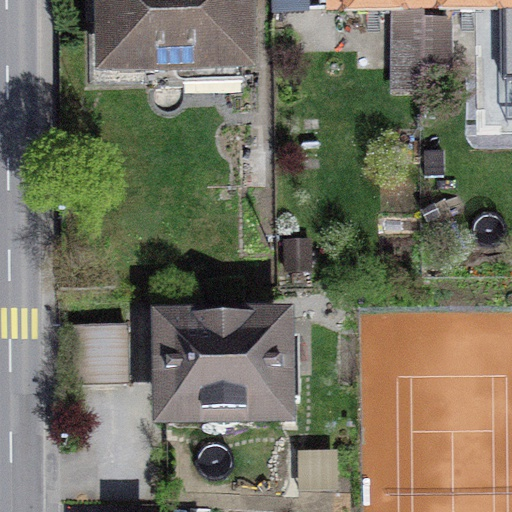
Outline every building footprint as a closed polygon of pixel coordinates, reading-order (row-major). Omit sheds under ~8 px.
[(107,23),(108,67),(243,64),(242,0),(89,0),(89,23),(107,23)] [(276,0),(277,10),(312,9),(311,0),(276,0)] [(335,0),(335,10),(421,8),(420,0),(335,0)] [(281,327),(165,328),(166,419),(202,418),(223,428),(235,425),(244,418),(282,418),(281,327)] [(75,330),(76,387),(128,386),(127,329),(75,330)]
